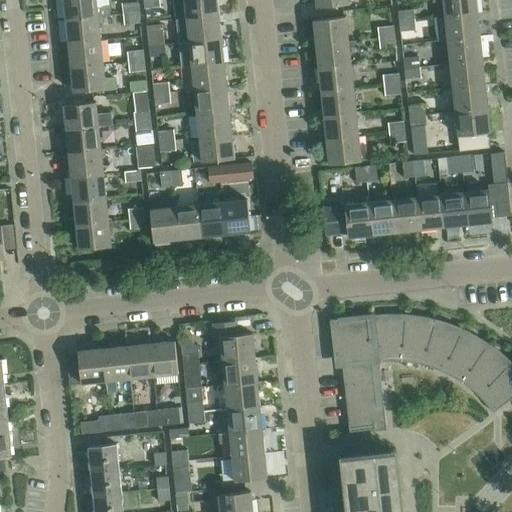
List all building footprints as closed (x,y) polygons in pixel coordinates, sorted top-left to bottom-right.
[(64,0),(66,20),(98,16),(110,15),(109,5),(97,6),(96,0),(64,0)] [(159,0),(142,0),(144,9),(160,7),(159,0)] [(184,0),(186,19),(219,15),(216,0),(184,0)] [(444,1),(446,17),(477,13),(475,0),(433,0),(434,2),(444,1)] [(123,14),(127,13),(139,12),(138,2),(122,3),(123,14)] [(399,21),(415,20),(414,9),(397,11),(399,21)] [(139,12),(127,13),(123,14),(124,24),(140,23),(139,12)] [(448,40),(480,37),(477,13),(446,17),(448,40)] [(189,42),(221,39),(219,15),(186,19),(189,42)] [(69,44),(101,40),(98,16),(66,20),(69,44)] [(316,45),(348,41),(345,17),(313,20),(316,45)] [(415,20),(399,21),(400,32),(416,30),(415,20)] [(148,36),(149,47),(165,45),(163,24),(146,26),(148,36)] [(378,38),(395,36),(394,25),(377,27),(378,38)] [(395,36),(378,38),(379,48),(396,46),(395,36)] [(480,37),(448,40),(451,65),(482,62),(480,37)] [(192,66),(224,63),(221,39),(189,42),(192,66)] [(101,40),(69,44),(72,68),(116,63),(116,62),(104,64),(101,40)] [(316,45),(319,68),(351,65),(348,41),(316,45)] [(149,47),(150,57),(166,55),(165,45),(149,47)] [(128,62),(145,60),(144,50),(127,51),(128,62)] [(404,70),(420,68),(419,56),(402,58),(404,70)] [(145,60),(128,62),(129,72),(146,71),(145,60)] [(482,62),(451,65),(453,88),(485,85),(482,62)] [(74,92),(119,88),(116,63),(72,68),(74,92)] [(194,90),(226,87),(224,63),(192,66),(194,90)] [(319,68),(321,92),(353,89),(351,65),(319,68)] [(420,68),(404,70),(405,79),(421,78),(420,68)] [(384,85),(400,84),(399,73),(382,75),(384,85)] [(153,84),(154,95),(170,93),(169,82),(153,84)] [(400,84),(384,85),(385,96),(401,94),(400,84)] [(485,85),(453,88),(456,112),(487,109),(485,85)] [(197,114),(229,111),(226,87),(194,90),(197,114)] [(321,92),(324,116),(356,113),(353,89),(321,92)] [(154,95),(155,105),(171,103),(170,93),(154,95)] [(67,129),(98,126),(112,124),(111,112),(97,113),(96,102),(64,105),(67,129)] [(409,117),(425,115),(425,106),(408,108),(409,117)] [(487,109),(456,112),(460,150),(490,147),(488,132),(490,132),(487,109)] [(135,121),(151,120),(150,110),(134,111),(135,121)] [(229,111),(197,114),(199,137),(231,133),(229,111)] [(324,116),(326,140),(358,136),(356,113),(324,116)] [(425,115),(409,117),(411,129),(427,127),(425,115)] [(151,120),(135,121),(136,133),(137,145),(152,144),(154,144),(152,131),(151,120)] [(389,133),(405,131),(404,120),(387,122),(389,133)] [(69,153),(101,150),(98,126),(67,129),(69,153)] [(174,129),(158,131),(159,141),(175,139),(174,129)] [(405,131),(389,133),(390,143),(406,141),(405,131)] [(231,133),(199,137),(202,161),(234,158),(231,133)] [(358,136),(326,140),(329,164),(361,161),(358,136)] [(175,139),(159,141),(160,153),(176,151),(175,139)] [(152,144),(137,145),(138,168),(140,168),(156,167),(154,144),(152,144)] [(72,177),(104,174),(101,150),(69,153),(72,177)] [(461,156),(462,172),(472,171),(478,170),(476,154),(471,155),(461,156)] [(462,172),(461,156),(450,157),(451,173),(462,172)] [(414,161),(415,177),(425,176),(423,160),(414,161)] [(415,177),(414,161),(402,162),(403,178),(415,177)] [(218,166),(220,182),(253,179),(251,163),(218,166)] [(366,166),(367,182),(377,181),(376,165),(366,166)] [(220,182),(218,166),(208,167),(210,183),(220,182)] [(367,182),(366,166),(355,167),(356,183),(367,182)] [(171,171),(173,187),(183,185),(181,169),(171,171)] [(127,171),(124,171),(125,182),(142,181),(141,170),(127,171)] [(162,188),(173,187),(171,171),(160,172),(162,188)] [(104,174),(72,177),(74,201),(106,197),(104,174)] [(465,192),(468,224),(492,222),(489,189),(465,192)] [(441,194),(444,227),(468,224),(465,192),(441,194)] [(417,197),(420,229),(444,227),(441,194),(417,197)] [(106,197),(74,201),(77,224),(109,221),(106,197)] [(393,199),(397,232),(420,229),(417,197),(393,199)] [(222,202),(226,234),(250,231),(247,199),(222,202)] [(397,232),(393,199),(369,202),(373,234),(397,232)] [(199,204),(202,236),(226,234),(222,202),(199,204)] [(373,234),(369,202),(345,204),(348,237),(373,234)] [(175,207),(178,239),(202,236),(199,204),(175,207)] [(129,219),(145,217),(144,207),(128,208),(129,219)] [(178,239),(175,207),(150,209),(154,241),(178,239)] [(145,217),(129,219),(130,230),(147,228),(145,217)] [(109,221),(77,224),(80,249),(111,245),(109,221)] [(375,405),(369,362),(380,361),(392,361),(403,362),(415,364),(426,367),(437,371),(448,375),(458,381),(468,387),(477,395),(485,403),(493,411),(511,397),(511,350),(505,345),(493,336),(479,327),(465,320),(450,315),(434,310),(419,307),(404,306),(389,305),(373,306),(337,311),(337,318),(330,319),(334,357),(341,356),(349,433),(381,429),(378,404),(375,405)] [(253,333),(237,334),(235,320),(213,323),(217,361),(223,361),(255,357),(253,333)] [(150,343),(153,375),(178,372),(175,341),(150,343)] [(126,346),(127,355),(129,377),(153,375),(150,343),(126,346)] [(102,348),(106,380),(129,377),(127,355),(126,346),(102,348)] [(79,367),(81,382),(106,380),(102,348),(78,351),(79,357),(79,367)] [(183,365),(199,363),(198,353),(182,354),(183,365)] [(79,357),(67,359),(69,383),(81,382),(79,367),(79,357)] [(223,361),(226,385),(257,381),(255,357),(223,361)] [(199,363),(183,365),(185,389),(201,387),(200,373),(199,363)] [(227,393),(228,409),(260,405),(257,381),(226,385),(218,385),(219,394),(227,393)] [(187,413),(204,411),(203,401),(186,402),(187,413)] [(228,409),(231,432),(231,433),(262,429),(260,405),(228,409)] [(0,431),(10,430),(7,407),(0,407),(0,431)] [(157,410),(158,426),(180,423),(179,407),(157,410)] [(148,427),(158,426),(157,410),(146,411),(148,427)] [(204,411),(187,413),(188,423),(205,422),(204,411)] [(109,415),(110,431),(122,430),(120,413),(109,415)] [(100,432),(110,431),(109,415),(99,416),(100,432)] [(233,457),(265,453),(262,429),(231,433),(218,434),(219,443),(232,442),(233,457)] [(10,430),(0,431),(0,456),(12,455),(10,430)] [(91,471),(120,468),(117,443),(88,446),(91,471)] [(172,463),(188,461),(187,450),(170,451),(172,463)] [(167,465),(166,452),(153,453),(155,466),(167,465)] [(265,453),(233,457),(236,480),(267,477),(265,453)] [(340,459),(346,511),(402,511),(397,453),(340,459)] [(188,461),(172,463),(173,473),(189,471),(188,461)] [(120,468),(91,471),(93,494),(122,491),(120,468)] [(157,488),(169,487),(168,476),(156,477),(157,488)] [(169,487),(157,488),(158,502),(171,500),(169,487)] [(94,511),(124,511),(122,491),(93,494),(94,511)] [(221,511),(253,511),(251,491),(219,494),(221,511)] [(187,492),(175,493),(177,511),(178,511),(189,511),(187,492)]
